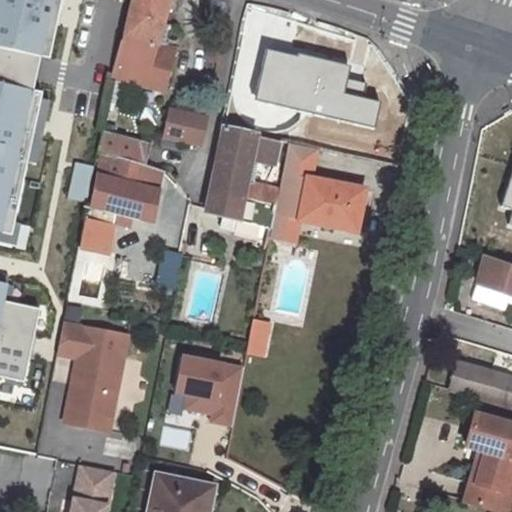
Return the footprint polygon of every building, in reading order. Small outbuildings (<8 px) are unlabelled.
[(71,0),(0,0),(0,232),(17,237),(49,91),(40,89),(47,57),(59,59),(71,0)] [(154,48),(160,28),(166,0),(131,0),(112,81),(163,93),(172,53),(163,50),(154,48)] [(163,50),(168,31),(160,28),(154,48),(163,50)] [(273,36),(242,29),(239,45),(270,52),(273,36)] [(256,112),(270,52),(239,45),(221,128),(274,139),(279,117),(256,112)] [(362,77),(278,57),(270,93),(304,100),(301,113),(351,124),(362,77)] [(162,138),(200,147),(206,118),(168,109),(162,138)] [(221,128),(203,214),(220,218),(218,230),(257,238),(259,228),(269,230),(272,215),(277,190),(250,184),(252,173),(246,172),(249,160),(273,164),(278,140),(274,139),(221,128)] [(142,169),(149,145),(100,132),(94,158),(100,159),(142,169)] [(287,142),(279,180),(298,184),(300,176),(309,178),(315,148),(287,142)] [(100,159),(90,210),(111,215),(120,217),(151,225),(160,174),(142,169),(100,159)] [(297,220),(355,231),(364,190),(309,178),(300,176),(298,184),(279,180),(277,190),(272,215),(297,220)] [(109,223),(118,226),(120,217),(111,215),(109,223)] [(297,220),(272,215),(269,230),(268,237),(292,242),(297,220)] [(484,259),(511,268),(511,240),(492,234),(484,259)] [(106,294),(113,255),(86,250),(79,289),(106,294)] [(164,253),(156,287),(173,291),(180,256),(164,253)] [(471,297),(504,308),(508,297),(511,297),(511,268),(484,259),(482,258),(476,284),(471,297)] [(0,280),(0,361),(1,362),(15,301),(18,284),(0,280)] [(49,308),(15,301),(1,362),(0,368),(0,377),(33,385),(49,308)] [(269,322),(251,318),(250,324),(268,327),(269,322)] [(120,336),(57,323),(50,353),(71,357),(58,421),(87,427),(90,412),(105,415),(120,336)] [(262,354),(268,327),(250,324),(245,351),(262,354)] [(248,368),(178,355),(172,393),(190,396),(187,410),(216,415),(215,424),(237,428),(248,368)] [(451,391),(500,406),(508,379),(458,364),(451,391)] [(511,380),(508,379),(500,406),(511,408),(511,380)] [(105,415),(90,412),(87,427),(102,430),(105,415)] [(511,426),(473,416),(464,448),(477,452),(484,454),(475,486),(469,484),(463,503),(494,511),(496,511),(511,461),(511,426)] [(477,452),(469,484),(475,486),(484,454),(477,452)] [(507,511),(511,495),(511,461),(496,511),(507,511)] [(103,511),(111,477),(76,470),(68,511),(103,511)] [(155,476),(147,511),(206,511),(211,489),(155,476)]
